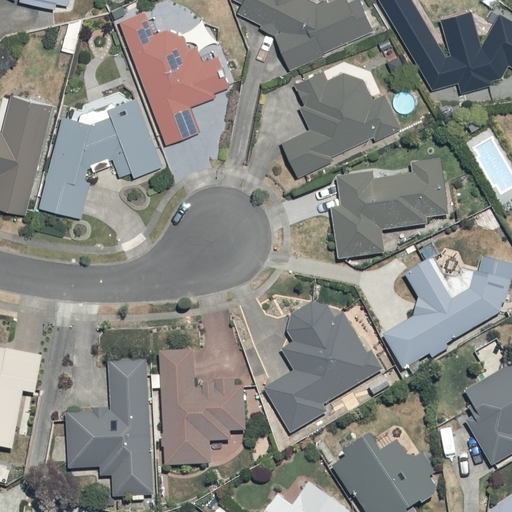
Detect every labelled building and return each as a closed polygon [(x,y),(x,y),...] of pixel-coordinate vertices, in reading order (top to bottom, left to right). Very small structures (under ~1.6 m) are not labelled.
[(27,0),(27,3),(61,10),(62,3),(73,6),(73,0),(27,0)] [(292,61),(295,69),(329,56),(327,51),(377,32),(365,0),(339,0),(321,7),(314,0),(240,0),(241,0),(248,4),(242,16),(276,33),(277,34),(278,35),(279,36),(279,37),(280,37),(280,38),(281,39),(282,40),(283,41),(283,42),(284,43),(285,44),(285,45),(285,46),(286,46),(286,47),(287,48),(287,49),(288,50),(288,51),(289,52),(289,53),(289,54),(290,55),(290,56),(291,57),(291,58),(291,59),(292,60),(292,61)] [(411,0),(377,0),(431,90),(458,82),(461,92),(491,84),(490,80),(501,77),(507,65),(511,67),(511,19),(499,13),(481,45),(471,10),(439,19),(448,55),(445,56),(411,0)] [(156,13),(128,23),(171,146),(205,134),(195,105),(221,96),(219,91),(234,86),(225,59),(210,64),(204,47),(194,50),(191,39),(190,39),(189,38),(188,37),(187,37),(186,37),(186,36),(185,36),(184,35),(183,35),(182,35),(181,34),(180,34),(179,34),(178,33),(177,33),(176,33),(175,33),(174,33),(173,32),(172,32),(171,32),(170,32),(169,32),(168,32),(167,33),(166,33),(165,33),(164,33),(156,13)] [(286,143),(302,176),(341,160),(338,154),(373,139),(374,141),(404,129),(390,95),(384,97),(373,70),(345,61),(300,83),(310,104),(305,107),(315,128),(286,143)] [(0,181),(0,207),(31,215),(56,109),(14,99),(7,132),(0,130),(0,175),(1,176),(0,181)] [(68,116),(44,208),(89,218),(97,183),(88,181),(92,163),(116,155),(124,177),(137,172),(139,178),(168,168),(142,100),(120,108),(118,102),(84,112),(82,120),(68,116)] [(337,210),(343,259),(390,253),(388,232),(420,228),(419,225),(431,223),(431,220),(452,217),(445,159),(415,163),(417,177),(380,182),(379,174),(341,178),(344,209),(337,210)] [(419,318),(388,335),(408,370),(507,311),(511,290),(511,263),(487,257),(483,272),(469,269),(451,281),(436,260),(411,277),(424,295),(419,318)] [(298,370),(268,389),(293,432),(331,410),(327,403),(385,370),(356,310),(341,317),(337,309),(335,308),(334,307),(332,306),(330,305),(329,305),(327,304),(325,304),(323,304),(321,304),(319,304),(318,304),(316,304),(314,304),(312,304),(310,305),(309,306),(307,306),(305,307),(304,308),(302,309),(301,310),(299,312),(298,313),(297,314),(295,316),(294,317),(293,319),(292,320),(292,322),(291,324),(290,326),(290,327),(289,329),(289,331),(289,333),(297,345),(286,352),(298,370)] [(164,352),(165,374),(155,375),(156,390),(166,390),(170,467),(213,465),(241,450),(240,432),(250,431),(251,417),(259,413),(225,311),(203,317),(208,348),(164,352)] [(0,445),(17,449),(27,393),(38,395),(45,355),(0,346),(0,445)] [(117,498),(136,497),(136,501),(151,501),(151,496),(157,496),(150,361),(112,363),(114,411),(70,413),(73,470),(104,468),(105,477),(116,476),(117,498)] [(511,368),(470,392),(484,416),(472,423),(495,465),(511,455),(511,368)] [(374,438),(336,464),(370,511),(412,511),(443,490),(435,479),(442,474),(425,450),(413,457),(402,441),(385,453),(374,438)] [(283,494),(270,511),(355,511),(314,482),(297,505),(283,494)] [(511,511),(511,500),(495,511),(511,511)]
